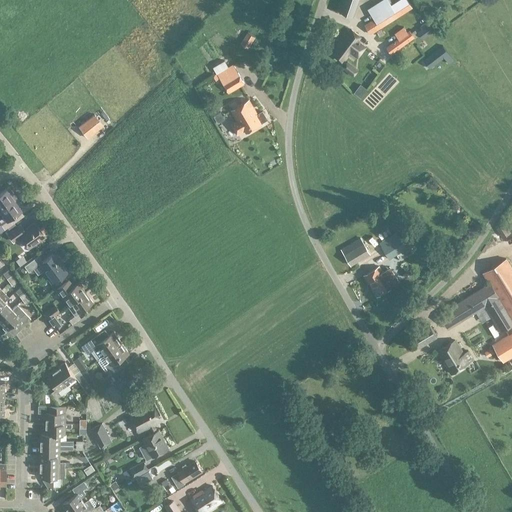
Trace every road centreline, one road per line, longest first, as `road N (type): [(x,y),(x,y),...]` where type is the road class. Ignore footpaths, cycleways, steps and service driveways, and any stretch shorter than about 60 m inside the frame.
road 1 (residential): [(378,355),(300,211),(288,171),(290,100),(322,0)]
road 2 (residential): [(117,300),(255,511)]
road 3 (unclassified): [(378,355),(511,191)]
road 4 (residential): [(466,511),(378,355)]
road 5 (residential): [(23,167),(117,300)]
road 6 (residential): [(16,505),(22,366)]
